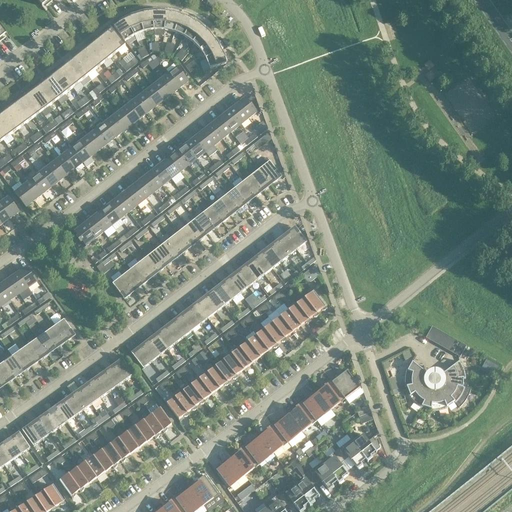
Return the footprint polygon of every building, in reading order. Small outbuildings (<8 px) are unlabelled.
[(54,1),(53,0),(36,0),(46,12),(48,9),(46,7),(54,1)] [(153,11),(139,15),(144,32),(154,30),(152,13),(153,13),(153,11)] [(167,11),(153,13),(152,13),(154,30),(164,30),(166,13),(167,13),(167,11)] [(166,13),(164,30),(174,33),(180,16),(181,14),(167,13),(166,13)] [(138,14),(126,20),(134,36),(144,32),(139,15),(139,14),(138,14)] [(180,16),(174,33),(184,37),(192,21),(193,21),(194,20),(180,16)] [(125,19),(114,28),(125,42),(134,36),(126,20),(125,19)] [(192,21),(184,37),(193,43),(204,29),(205,28),(193,21),(192,21)] [(11,39),(0,24),(0,42),(6,38),(8,41),(11,39)] [(204,29),(193,43),(200,50),(214,39),(215,38),(204,29)] [(125,46),(112,30),(104,36),(118,53),(125,46)] [(118,53),(104,36),(97,42),(110,59),(118,53)] [(214,39),(200,50),(206,59),(221,51),(223,50),(214,39)] [(110,59),(97,42),(89,48),(103,65),(110,59)] [(103,65),(89,48),(82,54),(95,71),(103,65)] [(182,49),(176,57),(179,59),(185,52),(182,49)] [(221,51),(206,59),(210,69),(228,63),(221,51)] [(188,54),(185,52),(179,59),(181,62),(188,54)] [(95,71),(82,54),(74,60),(88,77),(95,71)] [(135,58),(127,64),(131,69),(138,63),(138,62),(135,58)] [(88,77),(74,60),(67,66),(80,83),(88,77)] [(193,61),(185,67),(188,70),(195,64),(193,61)] [(131,69),(127,64),(122,68),(126,73),(131,69)] [(166,71),(169,75),(180,89),(188,82),(174,64),(166,71)] [(198,67),(195,64),(188,70),(190,73),(198,67)] [(80,83),(67,66),(59,72),(73,89),(80,83)] [(73,89),(59,72),(52,78),(65,95),(73,89)] [(116,73),(112,76),(116,81),(120,78),(116,73)] [(180,89),(169,75),(161,81),(171,95),(180,89)] [(116,81),(112,76),(107,80),(111,85),(116,81)] [(65,95),(52,78),(44,84),(57,101),(65,95)] [(171,95),(161,81),(152,87),(163,101),(171,95)] [(57,101),(44,84),(37,90),(49,107),(57,101)] [(101,85),(97,88),(101,93),(105,90),(101,85)] [(163,101),(152,87),(144,93),(155,108),(163,101)] [(101,93),(97,88),(92,92),(96,97),(99,95),(101,93)] [(49,107),(37,90),(29,95),(41,113),(49,107)] [(155,108),(144,93),(136,100),(147,114),(155,108)] [(41,113),(29,95),(21,101),(34,118),(41,113)] [(239,100),(235,104),(248,120),(256,113),(258,115),(260,113),(254,95),(247,101),(246,99),(241,102),(239,100)] [(86,97),(82,100),(85,105),(90,102),(86,97)] [(85,105),(82,100),(77,103),(81,108),(85,105)] [(147,114),(136,100),(128,106),(139,120),(147,114)] [(34,118),(21,101),(13,107),(26,124),(34,118)] [(248,120),(235,104),(231,107),(233,109),(228,112),(239,126),(248,120)] [(139,120),(128,106),(120,112),(131,126),(139,120)] [(26,124),(13,107),(6,113),(18,130),(26,124)] [(70,109),(66,112),(69,117),(74,114),(70,109)] [(69,117),(66,112),(61,115),(65,120),(69,117)] [(131,126),(120,112),(112,118),(123,132),(131,126)] [(239,126),(228,112),(224,116),(222,114),(218,117),(231,133),(239,126)] [(18,130),(6,113),(0,116),(0,121),(11,135),(18,130)] [(231,133),(218,117),(214,120),(216,122),(211,126),(222,140),(231,133)] [(123,132),(112,118),(104,125),(115,139),(123,132)] [(11,135),(0,121),(0,137),(3,141),(11,135)] [(54,121),(50,124),(54,129),(58,126),(54,121)] [(54,129),(50,124),(45,127),(49,132),(54,129)] [(115,139),(104,125),(96,131),(107,145),(115,139)] [(222,140),(211,126),(207,129),(205,127),(201,130),(214,146),(222,140)] [(214,146),(201,130),(197,133),(199,136),(194,139),(205,153),(214,146)] [(107,145),(96,131),(88,137),(99,151),(107,145)] [(39,132),(35,136),(38,140),(43,137),(39,132)] [(76,139),(80,143),(91,157),(99,151),(88,137),(84,132),(76,139)] [(38,140),(35,136),(30,139),(34,144),(38,140)] [(205,153),(194,139),(190,142),(188,140),(184,144),(197,160),(205,153)] [(91,157),(80,143),(72,150),(83,164),(91,157)] [(24,144),(19,147),(23,152),(27,149),(24,144)] [(197,160),(184,144),(180,147),(182,149),(177,152),(188,166),(197,160)] [(256,148),(254,144),(247,150),(250,153),(256,148)] [(23,152),(19,147),(15,150),(18,155),(23,152)] [(83,164),(72,150),(64,156),(75,170),(83,164)] [(188,166),(177,152),(173,156),(171,154),(167,157),(180,173),(188,166)] [(8,155),(4,159),(8,164),(12,160),(8,155)] [(75,170),(64,156),(56,162),(67,176),(75,170)] [(180,173),(167,157),(163,160),(165,162),(160,166),(171,180),(180,173)] [(67,176),(56,162),(48,168),(58,182),(67,176)] [(270,162),(259,170),(271,185),(279,178),(278,177),(280,175),(270,162)] [(171,180),(160,166),(156,169),(154,167),(150,170),(163,186),(171,180)] [(58,182),(48,168),(40,175),(50,189),(58,182)] [(163,186),(150,170),(146,173),(148,176),(143,179),(154,193),(163,186)] [(271,185),(259,170),(251,176),(263,191),(271,185)] [(50,189),(40,175),(31,181),(42,195),(50,189)] [(263,191),(251,176),(243,182),(255,197),(263,191)] [(154,193),(143,179),(139,182),(137,180),(133,184),(146,200),(154,193)] [(42,195),(31,181),(23,187),(34,201),(42,195)] [(255,197),(243,182),(235,189),(247,203),(255,197)] [(146,200),(133,184),(129,187),(131,189),(126,192),(137,206),(146,200)] [(34,201),(23,187),(15,194),(26,208),(34,201)] [(247,203),(235,189),(227,195),(239,210),(247,203)] [(137,206),(126,192),(122,196),(120,194),(116,197),(129,213),(137,206)] [(239,210),(227,195),(219,201),(231,216),(239,210)] [(129,213),(116,197),(112,200),(114,202),(109,206),(120,220),(129,213)] [(19,213),(9,198),(0,204),(10,219),(19,213)] [(231,216),(219,201),(211,208),(223,222),(231,216)] [(10,219),(0,204),(0,222),(2,225),(10,219)] [(120,220),(109,206),(105,209),(103,207),(99,210),(112,226),(120,220)] [(223,222),(211,208),(203,214),(215,229),(223,222)] [(112,226),(99,210),(95,213),(97,216),(92,219),(103,233),(112,226)] [(215,229),(203,214),(195,220),(207,235),(215,229)] [(103,233),(92,219),(88,222),(86,220),(82,223),(95,240),(103,233)] [(207,235),(195,220),(187,226),(198,241),(207,235)] [(95,240),(82,223),(78,227),(80,229),(75,233),(79,237),(77,239),(81,243),(82,242),(86,247),(95,240)] [(198,241),(187,226),(179,233),(190,247),(198,241)] [(294,230),(285,236),(297,251),(307,243),(297,230),(295,231),(294,230)] [(190,247),(179,233),(171,239),(182,254),(190,247)] [(297,251),(285,236),(277,242),(289,257),(297,251)] [(182,254),(171,239),(163,245),(174,260),(182,254)] [(289,257),(277,242),(269,248),(281,263),(289,257)] [(174,260),(163,245),(155,252),(166,266),(174,260)] [(281,263),(269,248),(261,255),(273,269),(281,263)] [(166,266),(155,252),(147,258),(158,272),(166,266)] [(273,269),(261,255),(253,261),(265,276),(273,269)] [(111,262),(109,258),(102,264),(104,267),(111,262)] [(158,272),(147,258),(139,264),(150,279),(158,272)] [(313,259),(307,264),(309,267),(316,262),(313,259)] [(265,276),(253,261),(245,267),(256,282),(265,276)] [(150,279),(139,264),(131,270),(142,285),(150,279)] [(321,275),(317,264),(302,276),(305,280),(306,281),(307,282),(308,282),(309,282),(310,282),(311,282),(312,281),(321,275)] [(256,282),(245,267),(237,273),(248,288),(256,282)] [(21,269),(16,272),(28,289),(37,282),(34,277),(36,276),(32,271),(30,272),(27,268),(22,271),(21,269)] [(142,285),(131,270),(123,277),(134,291),(142,285)] [(28,289),(16,272),(12,275),(13,277),(9,280),(19,295),(28,289)] [(248,288),(237,273),(229,280),(240,294),(248,288)] [(134,291),(123,277),(113,285),(123,298),(125,296),(126,298),(134,291)] [(19,295),(9,280),(4,283),(3,281),(0,282),(0,286),(10,301),(19,295)] [(240,294),(229,280),(221,286),(232,301),(240,294)] [(297,288),(293,283),(288,287),(292,292),(297,288)] [(10,301),(0,286),(0,305),(1,307),(10,301)] [(232,301),(221,286),(213,292),(224,307),(232,301)] [(313,292),(305,299),(317,314),(318,314),(321,311),(322,312),(324,312),(325,311),(327,310),(312,290),(312,291),(313,292)] [(224,307),(213,292),(205,298),(216,313),(224,307)] [(285,297),(281,292),(277,296),(281,301),(285,297)] [(281,301),(277,296),(272,299),(276,304),(281,301)] [(216,313),(205,298),(197,305),(208,319),(216,313)] [(317,314),(305,299),(297,305),(309,321),(310,320),(313,317),(314,318),(316,318),(317,317),(319,316),(318,314),(317,314)] [(208,319),(197,305),(189,311),(200,326),(208,319)] [(269,310),(265,305),(261,308),(265,313),(269,310)] [(309,321),(297,305),(289,311),(301,327),(305,323),(306,324),(308,324),(309,323),(311,322),(310,320),(309,321)] [(265,313),(261,308),(256,311),(260,317),(265,313)] [(200,326),(189,311),(181,317),(192,332),(200,326)] [(301,327),(289,311),(281,317),(293,333),(301,327)] [(192,332),(181,317),(172,323),(184,338),(192,332)] [(253,322),(249,317),(245,320),(249,326),(253,322)] [(293,333),(281,317),(273,324),(285,339),(293,333)] [(74,334),(64,320),(54,328),(64,343),(73,337),(72,335),(74,334)] [(249,326),(245,320),(240,324),(244,329),(249,326)] [(184,338),(172,323),(164,329),(176,344),(184,338)] [(285,339),(273,324),(265,330),(277,345),(281,342),(282,343),(284,343),(285,342),(287,341),(285,339)] [(432,327),(426,338),(460,357),(466,346),(432,327)] [(64,343),(54,328),(45,334),(56,349),(64,343)] [(176,344),(164,329),(156,336),(168,350),(176,344)] [(237,335),(233,330),(228,333),(232,338),(237,335)] [(277,345),(265,330),(256,336),(269,352),(273,348),(273,349),(276,349),(277,348),(279,347),(277,345)] [(232,338),(228,333),(224,337),(228,342),(232,338)] [(56,349),(45,334),(37,339),(48,355),(56,349)] [(168,350),(156,336),(148,342),(160,357),(168,350)] [(269,352),(256,336),(248,342),(260,358),(269,352)] [(236,344),(232,338),(228,342),(232,347),(236,344)] [(48,355),(37,339),(29,345),(39,361),(48,355)] [(160,357),(148,342),(140,348),(152,363),(160,357)] [(221,347),(216,342),(212,346),(216,351),(221,347)] [(260,358),(248,342),(240,349),(252,364),(260,358)] [(39,361),(29,345),(20,351),(31,366),(39,361)] [(216,351),(212,346),(207,349),(212,354),(216,351)] [(152,363),(140,348),(132,355),(143,369),(152,363)] [(252,364),(240,349),(232,355),(244,371),(252,364)] [(31,366),(20,351),(12,357),(23,372),(31,366)] [(204,352),(196,358),(200,363),(202,366),(210,360),(204,352)] [(244,371),(232,355),(224,361),(236,377),(236,376),(244,371)] [(23,372),(12,357),(4,363),(14,378),(23,372)] [(200,363),(196,358),(191,361),(195,367),(200,363)] [(123,360),(114,366),(125,381),(134,375),(123,360)] [(236,377),(224,361),(216,367),(228,383),(228,382),(232,380),(233,380),(235,380),(236,379),(238,378),(236,376),(236,377)] [(461,364),(459,362),(443,374),(443,376),(444,377),(444,378),(445,380),(443,380),(442,383),(444,384),(444,383),(463,388),(463,387),(464,380),(466,380),(466,379),(465,377),(465,375),(465,373),(464,371),(463,369),(462,367),(462,365),(461,364)] [(14,378),(4,363),(0,365),(0,375),(6,384),(14,378)] [(429,376),(412,363),(408,370),(406,369),(406,371),(405,372),(405,374),(404,376),(404,378),(404,380),(404,382),(404,384),(404,386),(405,388),(407,388),(407,387),(425,383),(425,382),(425,380),(425,379),(425,378),(427,379),(429,376)] [(125,381),(114,366),(106,372),(117,387),(125,381)] [(188,372),(184,367),(180,370),(184,376),(188,372)] [(228,383),(216,367),(208,373),(220,389),(224,386),(225,387),(227,387),(228,386),(230,384),(228,382),(228,383)] [(184,376),(180,370),(175,374),(179,379),(184,376)] [(336,376),(330,380),(346,400),(346,399),(360,388),(356,376),(355,377),(356,379),(354,380),(347,371),(338,378),(336,376)] [(117,387),(106,372),(98,378),(108,393),(117,387)] [(220,389),(208,373),(200,380),(212,395),(220,389)] [(108,393),(98,378),(89,384),(100,399),(108,393)] [(172,385),(168,379),(163,383),(168,388),(172,385)] [(212,395),(200,380),(192,386),(204,402),(204,401),(212,395)] [(346,400),(330,380),(325,385),(327,387),(318,394),(331,411),(345,400),(346,400)] [(427,382),(425,383),(407,387),(407,388),(410,395),(408,396),(409,398),(410,400),(412,401),(413,402),(414,403),(415,405),(417,406),(419,407),(422,409),(422,407),(430,390),(429,389),(428,388),(427,387),(427,386),(428,385),(427,382)] [(168,388),(163,383),(159,386),(163,392),(168,388)] [(441,386),(438,388),(439,390),(447,407),(454,402),(459,408),(460,407),(462,406),(463,404),(465,402),(467,400),(467,398),(468,397),(469,394),(470,393),(470,391),(471,389),(463,387),(463,388),(444,383),(444,384),(444,385),(443,386),(443,387),(442,388),(441,386)] [(100,399),(89,384),(81,390),(92,405),(100,399)] [(204,402),(192,386),(183,392),(195,408),(196,407),(200,404),(200,405),(203,405),(204,404),(206,403),(204,401),(204,402)] [(431,388),(430,390),(422,407),(430,409),(430,411),(431,411),(433,412),(436,412),(439,411),(441,411),(443,410),(445,410),(448,409),(447,407),(439,390),(438,390),(437,391),(435,391),(434,391),(434,389),(431,388)] [(92,405),(81,390),(73,396),(84,411),(92,405)] [(195,408),(183,392),(175,398),(187,414),(188,414),(192,411),(194,411),(196,410),(196,411),(197,409),(196,407),(195,408)] [(331,411),(318,394),(309,400),(307,398),(302,402),(317,422),(317,421),(331,411)] [(84,411),(73,396),(64,402),(75,417),(84,411)] [(149,402),(145,397),(140,400),(144,406),(149,402)] [(187,414),(175,398),(167,405),(166,403),(165,403),(180,422),(181,422),(179,420),(184,417),(184,418),(186,418),(188,417),(189,415),(188,414),(187,414)] [(144,406),(140,400),(136,403),(139,409),(144,406)] [(75,417),(64,402),(56,408),(67,423),(75,417)] [(317,422),(302,402),(296,406),(298,409),(289,415),(302,432),(316,422),(317,422)] [(359,418),(371,413),(368,404),(357,413),(359,418)] [(67,423),(56,408),(48,414),(59,429),(67,423)] [(173,428),(159,408),(160,410),(151,416),(163,432),(162,432),(164,434),(165,433),(167,432),(167,430),(167,429),(171,426),(173,428)] [(132,414),(128,409),(124,412),(127,417),(132,414)] [(127,417),(124,412),(119,415),(123,421),(127,417)] [(59,429),(48,414),(40,420),(50,435),(59,429)] [(302,432),(289,415),(281,422),(279,420),(273,424),(288,444),(289,444),(288,443),(302,432)] [(163,432),(151,416),(143,422),(155,438),(154,438),(155,440),(157,439),(158,438),(159,436),(158,435),(162,432),(163,432)] [(50,435),(40,420),(31,426),(42,441),(50,435)] [(115,426),(111,421),(107,424),(111,429),(115,426)] [(155,438),(143,422),(135,428),(146,444),(154,438),(155,438)] [(111,429),(107,424),(102,427),(106,433),(111,429)] [(288,444),(273,424),(267,428),(269,431),(261,437),(274,454),(288,444)] [(42,441),(31,426),(23,432),(34,447),(42,441)] [(146,444),(135,428),(127,434),(138,450),(146,444)] [(99,438),(95,433),(90,436),(94,441),(99,438)] [(20,434),(11,439),(22,455),(30,449),(20,434)] [(138,450),(127,434),(118,440),(130,456),(138,450)] [(94,441),(90,436),(86,439),(89,445),(94,441)] [(274,454),(261,437),(252,444),(250,442),(244,446),(260,466),(259,465),(274,454)] [(358,438),(352,442),(366,460),(368,463),(368,462),(372,458),(371,456),(375,452),(376,453),(377,453),(376,452),(381,448),(380,445),(378,439),(376,441),(373,438),(368,442),(363,437),(359,440),(358,438)] [(22,455),(11,439),(3,445),(13,461),(22,455)] [(130,456),(118,440),(110,446),(121,462),(122,464),(124,463),(125,462),(126,460),(125,459),(130,456)] [(351,440),(342,447),(336,451),(344,461),(349,458),(358,470),(363,466),(361,464),(366,460),(352,442),(351,440)] [(13,461),(3,445),(0,447),(0,459),(5,466),(13,461)] [(82,450),(78,445),(74,448),(77,453),(82,450)] [(121,462),(110,446),(101,452),(113,468),(112,468),(114,470),(115,469),(117,468),(117,466),(117,465),(121,462)] [(260,466),(244,446),(239,450),(241,453),(232,459),(245,476),(259,466),(260,466)] [(77,453),(74,448),(69,451),(73,457),(77,453)] [(344,461),(336,451),(322,462),(337,482),(339,485),(340,484),(339,484),(344,480),(342,478),(347,475),(348,475),(340,465),(344,461)] [(113,468),(101,452),(93,458),(105,474),(112,468),(113,468)] [(66,462),(62,456),(57,460),(61,465),(66,462)] [(105,474),(93,458),(85,464),(96,480),(105,474)] [(245,476),(232,459),(223,466),(221,463),(215,468),(231,489),(232,489),(231,487),(245,476)] [(61,465),(57,460),(52,463),(56,468),(61,465)] [(337,482),(322,462),(308,473),(316,483),(320,480),(329,492),(334,488),(333,486),(337,482)] [(96,480),(85,464),(77,469),(88,486),(96,480)] [(303,477),(308,473),(303,467),(298,471),(303,477)] [(48,474),(44,469),(34,476),(37,481),(48,474)] [(88,486),(77,469),(68,475),(80,491),(79,492),(80,494),(82,493),(82,492),(83,492),(84,490),(83,489),(88,486)] [(316,483),(308,473),(303,477),(306,481),(302,484),(300,482),(295,486),(309,504),(308,504),(310,507),(311,506),(310,506),(315,502),(313,500),(318,497),(319,497),(311,487),(316,483)] [(80,491),(68,475),(60,481),(58,479),(58,480),(72,500),(74,498),(75,498),(76,495),(75,495),(79,492),(80,491)] [(37,481),(34,476),(29,479),(33,484),(37,481)] [(200,483),(191,489),(204,506),(218,496),(219,497),(220,497),(204,476),(198,480),(200,483)] [(25,490),(21,484),(17,487),(20,493),(25,490)] [(53,486),(44,492),(55,508),(56,508),(60,505),(61,506),(63,506),(64,505),(66,504),(52,484),(53,486)] [(309,504),(295,486),(290,490),(291,492),(287,495),(284,491),(279,495),(287,505),(291,502),(298,511),(301,511),(305,510),(304,507),(308,504),(309,504)] [(20,493),(17,487),(12,490),(16,496),(20,493)] [(195,511),(204,506),(191,489),(182,495),(181,493),(175,497),(185,511),(195,511)] [(55,508),(44,492),(36,498),(45,511),(49,511),(52,511),(54,511),(55,511),(56,511),(57,510),(56,508),(55,508)] [(8,501),(4,495),(0,498),(0,499),(3,504),(8,501)] [(287,505),(279,495),(265,505),(266,508),(269,511),(285,511),(283,508),(287,505)] [(185,511),(175,497),(169,501),(171,504),(162,510),(163,511),(185,511)] [(45,511),(36,498),(27,503),(33,511),(45,511)] [(33,511),(27,503),(19,509),(20,511),(33,511)]
